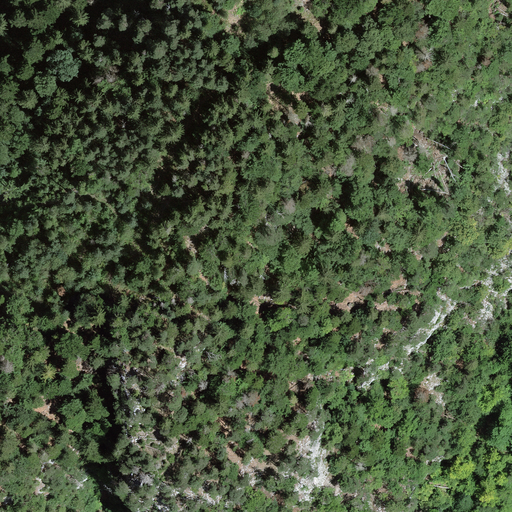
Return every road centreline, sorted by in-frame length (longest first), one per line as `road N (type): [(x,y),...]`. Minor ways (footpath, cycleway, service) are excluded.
road 1 (track): [(187,120),(123,213),(83,196),(0,213)]
road 2 (track): [(511,358),(441,511)]
road 3 (track): [(269,22),(187,120)]
